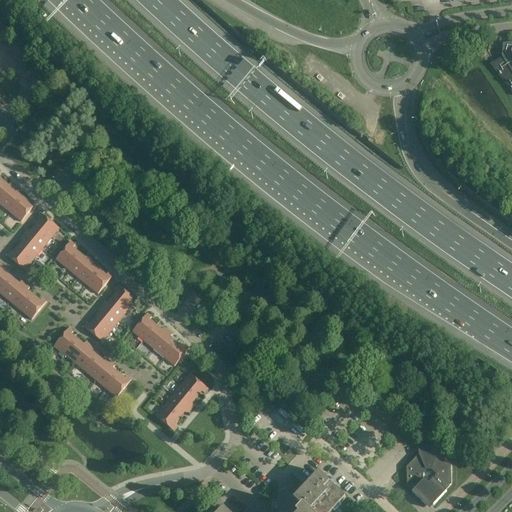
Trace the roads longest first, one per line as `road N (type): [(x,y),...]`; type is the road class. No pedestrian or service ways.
road 1 (motorway): [(80,0),(296,189),(511,344)]
road 2 (motorway): [(511,280),(325,144),(157,0)]
road 3 (residential): [(210,471),(236,439),(219,371),(123,273)]
road 4 (motorway): [(511,245),(414,169),(400,124),(400,88)]
road 5 (residential): [(130,373),(78,329),(123,273)]
road 6 (residential): [(51,299),(0,257),(45,202)]
road 7 (motorway): [(356,49),(309,38),(232,0)]
